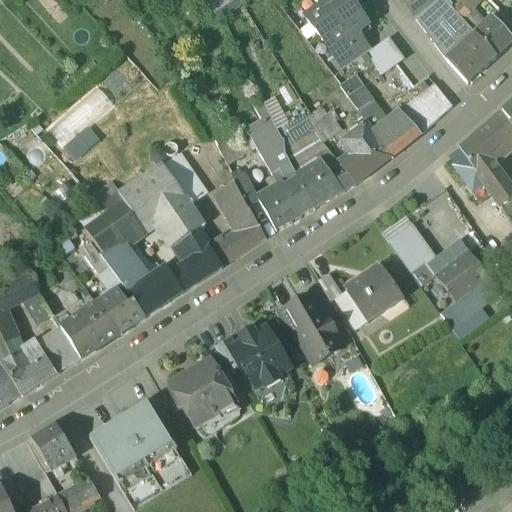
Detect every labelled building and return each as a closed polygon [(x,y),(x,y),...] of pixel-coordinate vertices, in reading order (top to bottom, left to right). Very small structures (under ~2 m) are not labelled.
[(201,0),(214,17),(238,1),(239,0),(201,0)] [(332,0),(319,10),(305,20),(336,63),(361,46),(353,35),(366,26),(347,0),(332,0)] [(312,0),(319,10),(332,0),(312,0)] [(402,0),(408,7),(409,8),(419,0),(402,0)] [(434,0),(419,0),(409,8),(408,7),(406,9),(415,20),(436,3),(434,0)] [(439,0),(436,3),(415,20),(446,62),(460,49),(446,34),(461,23),(451,12),(440,0),(439,0)] [(480,0),(462,0),(451,12),(461,23),(482,1),(480,0)] [(511,43),(491,20),(474,36),(496,60),(511,45),(511,43)] [(460,49),(446,62),(467,86),(496,60),(474,36),(460,49)] [(372,55),(387,77),(410,61),(395,39),(372,55)] [(361,46),(336,63),(343,73),(368,56),(361,46)] [(436,89),(398,116),(409,127),(420,119),(431,131),(452,111),(436,89)] [(45,133),(63,153),(113,110),(96,90),(45,133)] [(361,91),(349,101),(359,115),(370,106),(361,91)] [(320,132),(314,135),(324,147),(344,134),(333,117),(337,113),(333,106),(311,119),(320,132)] [(511,106),(502,114),(511,129),(511,106)] [(255,113),(264,128),(272,123),(264,108),(255,113)] [(511,129),(502,114),(475,138),(492,163),(511,146),(511,129)] [(398,116),(371,137),(391,162),(431,131),(420,119),(409,127),(398,116)] [(284,158),(284,153),(282,144),(272,123),(264,128),(248,136),(280,193),(297,183),(293,175),(284,158)] [(364,127),(343,143),(347,148),(343,151),(347,157),(352,154),(355,159),(342,170),(355,188),(391,162),(371,137),(364,127)] [(92,129),(66,151),(78,165),(104,143),(92,129)] [(293,175),(328,153),(324,147),(314,135),(284,153),(284,158),(293,175)] [(251,156),(243,138),(219,152),(235,182),(245,177),(259,169),(251,156)] [(511,191),(492,163),(475,138),(459,152),(484,187),(500,211),(511,202),(511,191)] [(484,187),(466,162),(454,170),(472,195),(484,187)] [(163,170),(119,199),(124,206),(136,196),(153,184),(165,205),(174,200),(196,235),(203,230),(163,170)] [(342,170),(328,179),(322,170),(298,185),(314,213),(355,188),(342,170)] [(259,204),(245,177),(235,182),(232,184),(234,186),(247,210),(259,204)] [(314,213),(298,185),(297,183),(280,193),(276,195),(293,225),(314,213)] [(165,205),(153,184),(136,196),(152,223),(188,269),(182,273),(195,290),(220,273),(206,250),(196,235),(174,200),(165,205)] [(247,210),(234,186),(214,198),(234,234),(206,250),(220,273),(266,242),(247,210)] [(276,195),(259,204),(277,234),(293,225),(276,195)] [(124,206),(84,235),(103,261),(119,248),(152,223),(136,196),(124,206)] [(511,202),(500,211),(511,227),(511,202)] [(432,259),(411,230),(390,246),(411,275),(432,259)] [(119,248),(103,261),(116,280),(133,267),(119,248)] [(469,254),(435,279),(455,305),(489,280),(469,254)] [(133,267),(116,280),(130,298),(147,287),(133,267)] [(368,279),(345,294),(367,326),(382,316),(380,312),(401,299),(380,267),(370,273),(368,279)] [(147,287),(130,298),(146,322),(195,290),(182,273),(170,281),(165,275),(147,287)] [(24,275),(0,285),(0,299),(7,311),(26,303),(39,298),(24,275)] [(342,298),(329,278),(318,284),(330,305),(342,298)] [(503,299),(489,280),(450,310),(465,329),(503,299)] [(123,292),(98,310),(119,340),(145,323),(123,292)] [(39,298),(26,303),(36,318),(47,311),(39,298)] [(325,320),(312,298),(301,304),(313,327),(325,320)] [(313,327),(301,304),(288,311),(300,336),(308,351),(305,353),(314,368),(343,351),(325,320),(313,327)] [(79,305),(54,322),(65,340),(81,365),(119,340),(98,310),(97,309),(87,316),(79,305)] [(300,336),(288,311),(277,318),(287,343),(300,336)] [(2,312),(0,312),(0,348),(9,364),(23,356),(2,312)] [(252,333),(241,340),(243,344),(234,349),(231,351),(241,367),(256,392),(265,387),(268,392),(280,385),(277,380),(286,374),(272,351),(276,349),(266,331),(254,337),(252,333)] [(65,340),(52,348),(67,373),(81,365),(65,340)] [(231,343),(218,351),(231,374),(241,367),(231,351),(234,349),(231,343)] [(0,348),(0,367),(1,369),(9,364),(0,348)] [(9,364),(1,369),(4,374),(21,401),(67,373),(52,348),(45,361),(30,369),(23,356),(9,364)] [(212,366),(188,380),(186,378),(170,388),(171,390),(183,410),(195,430),(217,416),(222,424),(240,413),(212,366)] [(0,375),(0,413),(21,401),(4,374),(0,375)] [(183,410),(171,390),(160,396),(172,417),(183,410)] [(119,489),(176,453),(147,406),(124,420),(123,418),(112,426),(113,427),(89,442),(119,489)] [(75,459),(55,429),(30,442),(49,474),(75,459)] [(176,453),(119,489),(132,511),(133,511),(191,476),(176,453)] [(90,484),(57,500),(63,511),(75,511),(99,499),(90,484)] [(0,495),(0,511),(11,511),(2,491),(0,491),(2,495),(0,495)] [(63,511),(57,500),(35,511),(63,511)]
